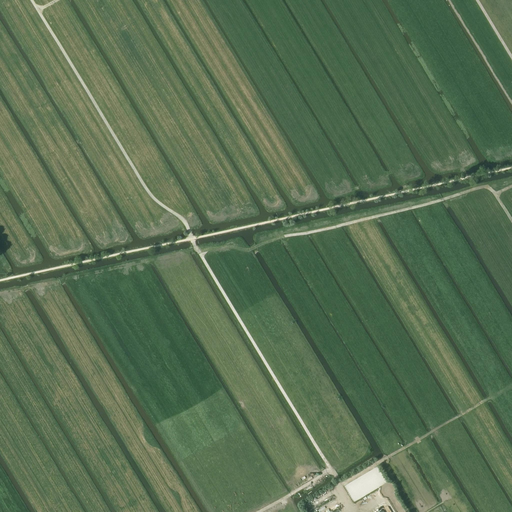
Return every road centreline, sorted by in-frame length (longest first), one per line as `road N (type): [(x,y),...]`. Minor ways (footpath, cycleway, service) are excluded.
road 1 (track): [(192,238),(331,470),(257,511)]
road 2 (track): [(192,238),(511,168)]
road 3 (track): [(192,238),(146,189),(31,0)]
road 4 (track): [(511,221),(484,186),(284,236)]
road 5 (track): [(0,280),(192,238)]
road 6 (track): [(492,396),(339,485)]
